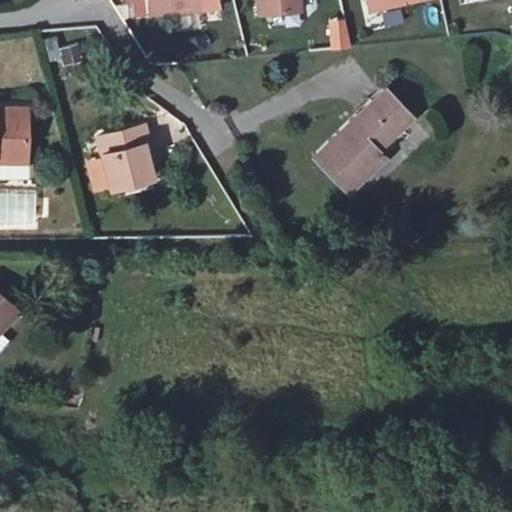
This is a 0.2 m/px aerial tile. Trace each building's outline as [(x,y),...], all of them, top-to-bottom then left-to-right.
[(150,0),(152,15),(205,10),(203,0),(150,0)] [(303,9),(301,0),(258,0),(260,13),(303,9)] [(386,88),(316,151),(352,189),(389,155),(380,144),(412,115),(386,88)] [(0,161),(30,163),(32,122),(0,119),(0,161)] [(141,125),(97,135),(112,193),(146,185),(137,152),(147,150),(141,125)] [(0,226),(19,227),(20,190),(0,189),(0,226)] [(0,290),(0,333),(22,311),(0,290)]
